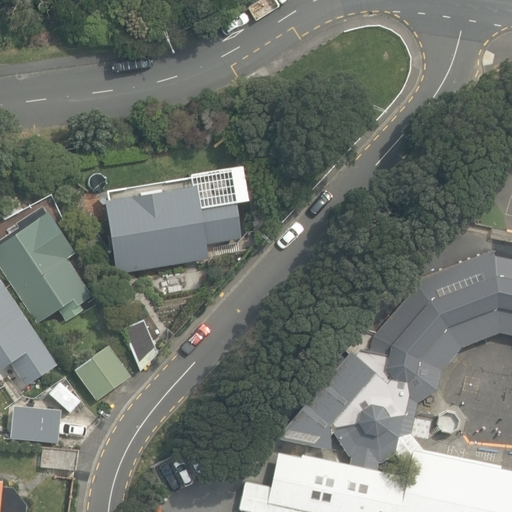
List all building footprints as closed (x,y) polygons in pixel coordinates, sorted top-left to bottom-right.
[(116,268),(207,253),(205,239),(241,233),(235,196),(248,194),(242,161),(189,169),(191,181),(104,195),(116,268)] [(0,243),(0,263),(37,322),(60,308),(64,314),(92,296),(67,257),(75,252),(46,206),(12,228),(16,233),(0,243)] [(511,511),(511,473),(499,471),(502,466),(424,450),(410,433),(417,403),(436,393),(442,370),(459,348),(498,333),(511,336),(511,259),(493,255),(494,251),(416,280),(417,287),(375,335),(371,353),(390,358),(388,367),(375,376),(386,391),(383,407),(369,404),(359,410),(347,407),(346,413),(334,411),(330,428),(345,454),(351,455),(349,466),(302,455),(302,458),(278,453),(270,486),(246,481),(240,508),(249,510),(248,511),(511,511)] [(0,368),(12,361),(27,384),(57,365),(0,279),(0,368)] [(123,328),(141,369),(158,353),(143,319),(123,328)] [(75,369),(98,400),(131,375),(109,344),(75,369)] [(51,426),(79,448),(93,431),(66,408),(51,426)] [(41,466),(76,469),(79,449),(44,446),(41,466)] [(0,511),(25,511),(26,503),(12,488),(2,487),(2,479),(0,478),(0,511)]
